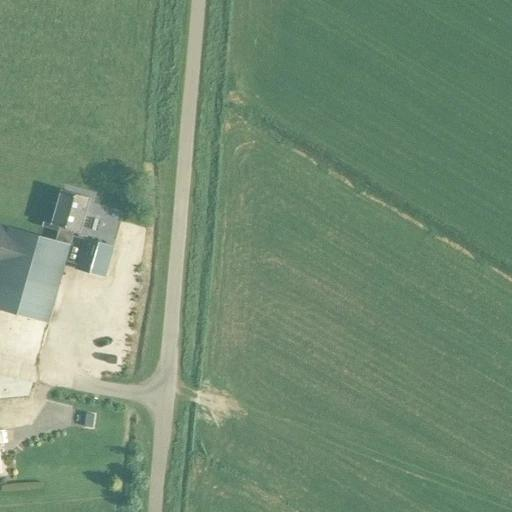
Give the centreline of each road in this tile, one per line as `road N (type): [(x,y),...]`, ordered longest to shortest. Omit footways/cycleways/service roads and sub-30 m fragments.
road 1 (unclassified): [(153,511),(197,0)]
road 2 (unknown): [(161,392),(88,391),(0,370)]
